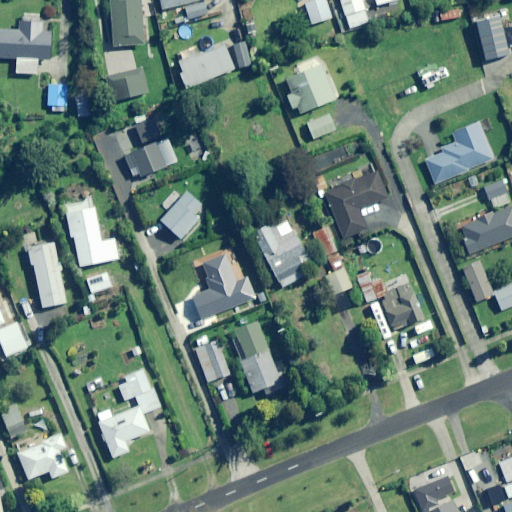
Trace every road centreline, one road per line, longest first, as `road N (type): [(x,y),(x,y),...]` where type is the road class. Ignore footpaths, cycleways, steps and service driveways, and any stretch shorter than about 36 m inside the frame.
road 1 (residential): [(179,511),(511,374)]
road 2 (unknown): [(499,379),(403,154)]
